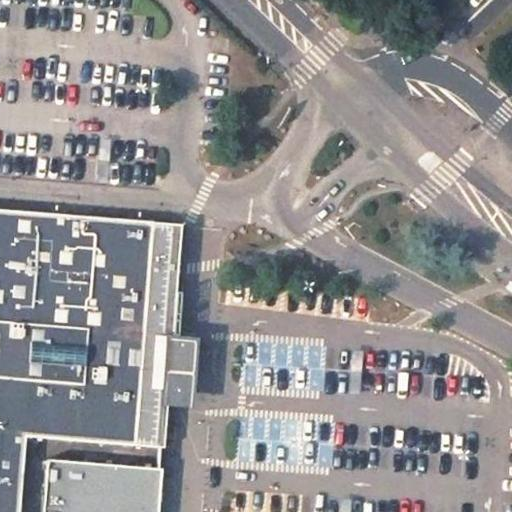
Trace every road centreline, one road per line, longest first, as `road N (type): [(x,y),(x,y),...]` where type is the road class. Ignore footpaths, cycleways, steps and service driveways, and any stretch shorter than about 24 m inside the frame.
road 1 (tertiary): [(378,146),(511,255)]
road 2 (tertiary): [(225,0),(337,107)]
road 3 (tertiary): [(511,209),(403,121)]
